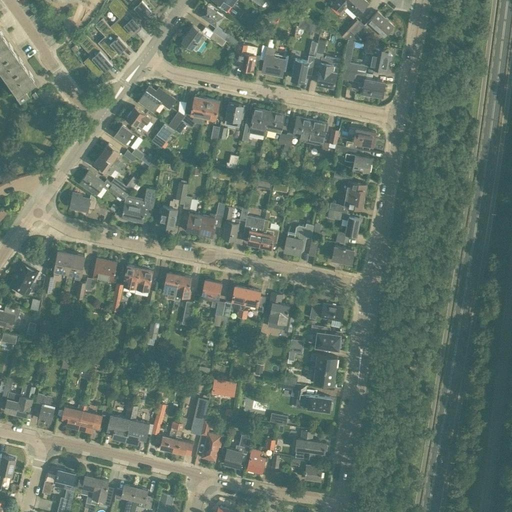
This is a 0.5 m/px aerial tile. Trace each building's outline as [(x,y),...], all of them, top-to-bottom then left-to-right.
[(118,0),(112,0),(109,6),(119,17),(110,26),(124,41),(141,24),(138,21),(137,20),(118,0)] [(155,6),(149,0),(118,0),(137,20),(138,21),(155,6)] [(215,0),(219,3),(218,4),(228,11),(227,12),(238,20),(244,11),(232,3),(234,0),(215,0)] [(369,2),(366,0),(335,0),(332,4),(341,13),(347,6),(357,15),(369,2)] [(216,27),(213,30),(226,39),(226,40),(228,41),(229,40),(235,45),(239,40),(228,33),(228,32),(217,25),(224,16),(208,4),(200,15),(216,27)] [(394,26),(378,10),(367,21),(384,37),(388,32),(392,33),(394,26)] [(350,31),(360,20),(355,16),(344,28),(343,27),(338,32),(343,37),(344,37),(350,31)] [(124,41),(110,26),(103,18),(95,25),(105,36),(98,42),(113,58),(127,44),(124,41)] [(364,25),(360,20),(350,31),(344,37),(359,40),(359,37),(356,34),(364,25)] [(311,30),(319,32),(321,25),(313,22),(311,30)] [(203,31),(193,24),(182,40),(192,47),(196,50),(207,35),(203,32),(203,31)] [(33,77),(0,30),(0,64),(17,89),(15,90),(18,95),(28,88),(29,89),(31,87),(28,81),(33,77)] [(226,39),(213,30),(209,36),(222,45),(226,40),(226,39)] [(86,34),(79,41),(91,54),(84,61),(98,76),(113,62),(86,34)] [(316,51),(317,44),(317,42),(311,41),(309,54),(315,56),(316,51)] [(253,69),(254,63),(259,63),(260,58),(260,56),(256,55),(256,54),(255,54),(257,46),(238,43),(236,52),(242,54),(239,67),(253,69)] [(323,53),(324,46),(317,44),(316,51),(315,56),(313,65),(320,66),(317,82),(335,85),(336,79),(335,79),(337,71),(331,70),(334,58),(322,56),(323,53)] [(275,48),(267,46),(262,71),(283,75),(286,56),(274,53),(275,48)] [(373,47),(367,47),(366,54),(371,54),(369,66),(387,70),(391,50),(373,47)] [(309,54),(308,60),(296,58),(292,77),(304,80),(306,73),(311,75),(313,65),(315,56),(309,54)] [(344,60),(343,68),(366,72),(367,64),(344,60)] [(367,72),(366,72),(343,68),(341,77),(353,79),(365,81),(362,92),(383,95),(385,81),(366,78),(367,72)] [(158,92),(149,85),(139,99),(154,109),(160,100),(169,106),(175,98),(161,88),(158,92)] [(196,121),(202,123),(205,108),(207,97),(194,94),(189,117),(185,114),(183,117),(182,118),(187,122),(193,126),(196,121)] [(220,99),(207,97),(205,108),(202,123),(204,116),(216,118),(220,99)] [(239,125),(240,119),(241,115),(242,116),(243,110),(242,110),(243,104),(229,101),(225,123),(239,125)] [(145,112),(135,105),(126,116),(136,124),(137,123),(142,128),(150,117),(144,113),(145,112)] [(270,109),(254,106),(250,126),(245,125),(244,133),(249,131),(264,135),(265,128),(266,128),(270,109)] [(285,112),(270,109),(266,128),(281,131),(285,112)] [(179,110),(169,124),(174,128),(182,118),(183,117),(185,114),(179,110)] [(307,144),(307,143),(312,118),(297,115),(293,133),(288,132),(287,134),(285,143),(284,146),(282,156),(288,157),(291,145),(291,144),(293,136),(296,136),(298,135),(300,136),(298,142),(307,144)] [(174,128),(174,129),(179,132),(180,133),(187,122),(182,118),(174,128)] [(323,141),(324,135),(328,121),(312,118),(307,143),(322,146),(323,141)] [(166,140),(174,129),(165,122),(156,133),(166,140)] [(132,131),(122,123),(114,134),(125,141),(131,145),(139,135),(132,131)] [(217,136),(220,126),(213,125),(211,137),(217,138),(217,136)] [(220,126),(217,136),(218,136),(225,138),(227,127),(220,126)] [(376,131),(350,126),(348,132),(355,134),(354,141),(373,144),(376,131)] [(339,130),(332,128),(329,142),(336,143),(339,130)] [(278,145),(284,146),(285,143),(287,134),(280,133),(278,145)] [(322,146),(320,153),(326,155),(329,142),(323,141),(322,146)] [(112,160),(123,168),(124,169),(127,164),(118,157),(118,156),(116,154),(119,150),(108,142),(101,152),(112,160)] [(345,159),(354,160),(353,168),(369,171),(371,156),(355,153),(356,147),(336,144),(335,150),(346,152),(345,159)] [(136,155),(149,165),(153,159),(136,146),(132,152),(136,155)] [(133,160),(136,155),(132,152),(127,149),(124,154),(133,160)] [(101,152),(94,162),(111,174),(115,168),(120,172),(123,168),(112,160),(101,152)] [(96,193),(102,185),(108,189),(113,182),(111,181),(106,178),(104,181),(88,170),(80,181),(96,193)] [(333,176),(348,179),(346,192),(364,195),(364,194),(365,194),(366,189),(365,188),(366,182),(352,179),(353,174),(334,171),(333,176)] [(119,187),(128,193),(132,189),(114,177),(111,181),(113,182),(119,187)] [(259,179),(258,186),(270,188),(271,181),(259,179)] [(178,201),(184,203),(186,194),(188,182),(180,181),(177,197),(173,197),(173,199),(171,199),(169,206),(163,205),(158,224),(173,227),(177,207),(178,201)] [(127,195),(128,193),(119,187),(113,182),(108,189),(123,199),(126,196),(127,195)] [(143,215),(151,216),(157,189),(147,187),(145,199),(127,195),(126,196),(122,217),(142,221),(143,215)] [(91,194),(90,197),(83,195),(83,194),(73,192),(70,206),(88,210),(88,206),(94,207),(96,197),(91,194)] [(364,195),(346,192),(345,199),(341,198),(340,203),(331,202),(330,208),(329,208),(347,211),(348,206),(362,208),(363,202),(364,202),(365,197),(364,197),(364,195)] [(186,194),(184,203),(183,207),(190,208),(192,196),(186,194)] [(216,214),(223,215),(225,202),(218,201),(216,214)] [(225,203),(225,202),(223,215),(227,216),(226,220),(222,237),(236,240),(239,223),(230,221),(233,206),(225,204),(225,203)] [(249,207),(242,206),(240,219),(246,220),(247,214),(249,207)] [(347,212),(347,211),(329,208),(330,208),(329,208),(328,216),(340,218),(348,219),(346,231),(338,230),(336,241),(347,243),(349,236),(345,236),(346,233),(357,235),(359,222),(360,222),(361,218),(360,218),(360,217),(350,216),(350,213),(347,212)] [(198,232),(202,213),(190,211),(186,230),(198,232)] [(265,218),(264,221),(261,237),(260,245),(272,247),(273,241),(277,242),(279,228),(268,226),(270,219),(271,212),(266,211),(265,218)] [(216,223),(214,222),(215,216),(202,213),(198,232),(206,234),(206,237),(213,238),(216,223)] [(243,236),(248,237),(247,242),(260,245),(261,237),(264,221),(265,218),(247,214),(246,220),(243,236)] [(311,238),(314,223),(306,222),(305,225),(299,224),(296,225),(295,231),(288,230),(284,250),(300,253),(301,251),(302,251),(304,250),(306,237),(311,238)] [(319,239),(312,238),(308,254),(316,255),(319,239)] [(354,249),(335,245),(332,259),(352,262),(354,249)] [(67,271),(71,252),(57,249),(53,273),(58,274),(59,270),(67,271)] [(84,254),(71,252),(67,271),(75,273),(74,277),(79,278),(84,254)] [(117,261),(97,256),(93,275),(113,279),(117,261)] [(38,270),(21,260),(15,270),(17,271),(10,284),(16,288),(16,289),(15,289),(15,290),(15,291),(15,292),(15,293),(16,294),(17,295),(18,295),(19,295),(20,295),(21,295),(22,295),(22,294),(23,294),(24,292),(23,292),(27,284),(29,285),(38,270)] [(123,289),(135,292),(136,286),(140,265),(127,263),(124,277),(125,277),(124,282),(125,282),(123,289)] [(135,292),(147,294),(153,268),(140,265),(136,286),(135,292)] [(178,278),(179,273),(167,271),(163,288),(170,290),(168,297),(174,299),(176,288),(177,286),(178,278)] [(191,276),(179,273),(178,278),(176,288),(174,299),(179,299),(180,294),(189,295),(191,290),(189,287),(191,276)] [(53,275),(46,274),(41,298),(44,298),(46,290),(49,291),(53,275)] [(93,277),(86,276),(84,288),(91,289),(93,277)] [(225,300),(218,299),(221,282),(205,278),(203,292),(201,298),(212,300),(211,305),(216,307),(215,313),(222,314),(225,300)] [(85,281),(79,280),(76,296),(82,297),(85,281)] [(123,283),(117,282),(112,309),(118,310),(123,283)] [(245,298),(247,287),(235,284),(232,299),(239,300),(238,308),(239,308),(237,316),(242,317),(245,298)] [(245,298),(242,317),(247,318),(248,309),(244,309),(245,301),(257,304),(256,309),(263,310),(266,296),(260,294),(261,290),(247,287),(245,298)] [(155,290),(149,289),(147,301),(152,303),(155,290)] [(281,299),(281,298),(282,294),(272,292),(269,303),(268,307),(271,307),(269,318),(286,321),(285,328),(292,329),(295,311),(289,310),(290,304),(278,302),(278,299),(279,300),(281,299)] [(193,302),(187,300),(183,321),(190,322),(193,302)] [(232,302),(225,300),(222,314),(221,321),(226,322),(228,315),(229,315),(232,302)] [(0,323),(11,326),(11,325),(17,326),(19,325),(20,317),(19,316),(21,307),(6,303),(4,311),(0,310),(0,323)] [(344,306),(323,303),(323,304),(317,303),(315,316),(322,317),(321,317),(341,321),(344,306)] [(156,338),(160,321),(151,320),(148,336),(156,338)] [(327,325),(312,323),(311,329),(318,330),(316,344),(338,347),(339,345),(340,345),(341,339),(339,338),(340,333),(326,332),(327,325)] [(2,345),(16,346),(16,332),(3,332),(2,345)] [(50,339),(43,337),(42,342),(41,343),(40,343),(39,345),(41,346),(39,355),(46,357),(49,343),(50,339)] [(304,340),(292,338),(288,359),(294,360),(295,351),(302,352),(304,340)] [(82,348),(74,346),(73,351),(72,356),(79,358),(81,353),(82,348)] [(317,360),(316,367),(329,369),(336,370),(337,356),(312,352),(311,359),(317,360)] [(334,383),(336,370),(329,369),(316,367),(314,381),(334,383)] [(296,384),(297,377),(285,375),(284,382),(296,384)] [(3,410),(15,412),(20,393),(10,391),(13,378),(7,376),(3,394),(6,395),(3,410)] [(214,377),(212,391),(227,394),(230,379),(214,377)] [(20,393),(15,412),(28,415),(34,387),(24,384),(23,387),(22,387),(21,393),(20,393)] [(333,402),(331,402),(332,396),(310,393),(310,394),(306,393),(307,385),(296,384),(294,396),(302,397),(301,408),(309,409),(309,407),(330,410),(330,408),(332,408),(333,402)] [(52,396),(38,392),(35,403),(41,405),(37,417),(51,420),(55,403),(51,402),(52,396)] [(157,410),(155,418),(152,432),(157,433),(159,433),(167,404),(159,401),(157,408),(157,410)] [(65,424),(78,427),(80,421),(84,403),(80,402),(78,410),(69,408),(65,424)] [(89,404),(84,403),(80,421),(78,427),(91,430),(92,427),(101,429),(104,415),(106,415),(109,405),(103,404),(101,413),(95,411),(95,412),(88,410),(89,404)] [(126,433),(133,406),(128,405),(125,415),(111,412),(107,429),(113,430),(112,435),(125,438),(126,433)] [(126,433),(125,438),(128,439),(138,441),(139,436),(146,437),(150,421),(136,417),(138,408),(133,406),(126,433)] [(205,414),(198,412),(194,431),(201,433),(205,414)] [(288,414),(271,412),(270,420),(287,423),(288,414)] [(211,420),(205,419),(201,433),(207,435),(202,456),(216,459),(220,441),(222,442),(223,435),(209,431),(211,420)] [(174,439),(179,422),(172,420),(170,434),(169,435),(159,433),(157,433),(155,440),(161,442),(160,446),(172,449),(174,439)] [(174,439),(172,449),(185,452),(186,447),(192,449),(194,441),(181,438),(181,436),(180,436),(184,423),(179,422),(174,439)] [(306,442),(308,442),(306,453),(315,454),(316,451),(324,452),(326,441),(312,439),(313,430),(302,429),(301,438),(306,439),(306,442)] [(237,443),(235,449),(227,447),(224,462),(239,465),(243,451),(247,452),(252,432),(247,430),(246,433),(244,434),(242,433),(239,444),(237,443)] [(274,448),(274,445),(275,439),(268,437),(266,447),(274,448)] [(261,450),(252,448),(250,456),(247,467),(262,471),(265,460),(265,457),(259,455),(261,450)] [(280,454),(273,453),(272,466),(278,467),(280,454)] [(0,487),(2,488),(5,473),(10,474),(14,457),(2,455),(0,463),(0,487)] [(307,460),(291,457),(290,465),(306,468),(305,476),(321,478),(323,465),(307,463),(307,460)] [(75,471),(58,467),(55,478),(56,478),(55,484),(67,487),(74,489),(76,482),(73,481),(75,471)] [(92,498),(97,477),(84,474),(83,478),(79,477),(77,485),(82,486),(80,492),(88,494),(86,501),(91,502),(92,498)] [(97,477),(92,498),(95,499),(97,498),(104,499),(103,503),(110,505),(114,487),(107,485),(108,479),(97,477)] [(124,511),(129,511),(131,503),(135,486),(123,483),(122,488),(117,487),(115,497),(120,499),(121,495),(128,497),(124,511)] [(129,511),(135,511),(138,502),(144,504),(144,506),(150,508),(153,496),(146,494),(148,489),(135,486),(131,503),(129,511)] [(68,511),(74,489),(67,487),(65,497),(61,496),(57,511),(68,511)] [(173,494),(162,492),(156,511),(166,511),(170,501),(171,501),(173,494)]
